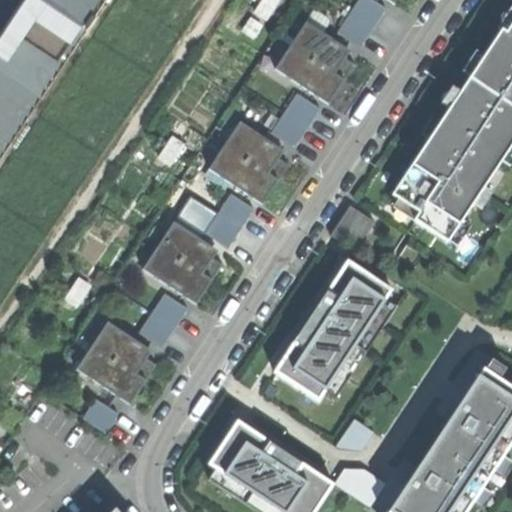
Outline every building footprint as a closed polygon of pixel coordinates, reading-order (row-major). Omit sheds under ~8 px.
[(105,0),(0,0),(0,31),(21,0),(36,0),(84,32),(105,0)] [(262,0),(254,13),(266,21),(279,0),(262,0)] [(372,0),(360,0),(350,15),(373,29),(386,9),(372,0)] [(313,12),(306,22),(323,33),(329,23),(329,19),(317,11),(313,12)] [(350,15),(338,34),(360,49),(373,29),(350,15)] [(290,46),(343,82),(355,65),(345,59),(341,56),(346,49),(323,33),(306,22),(290,46)] [(501,30),(392,195),(419,213),(414,221),(448,243),(511,146),(511,23),(506,33),(501,30)] [(333,98),(343,82),(290,46),(274,70),(314,96),(319,89),(333,98)] [(350,52),(346,49),(341,56),(345,59),(348,55),(350,52)] [(330,102),(333,98),(319,89),(314,96),(328,105),(330,102)] [(297,94),(284,114),(307,129),(320,109),(297,94)] [(294,149),(307,129),(284,114),(271,134),(294,149)] [(224,146),(278,182),(289,166),(279,159),(275,156),(280,149),(240,122),(224,146)] [(171,138),(158,159),(170,166),(182,145),(171,138)] [(267,198),(278,182),(224,146),(208,170),(248,196),(253,189),(267,198)] [(284,152),(280,149),(275,156),(279,159),(282,155),(284,152)] [(264,202),(267,198),(253,189),(248,196),(262,205),(264,202)] [(231,195),(218,215),(240,229),(253,210),(231,195)] [(374,222),(349,206),(330,235),(355,252),(374,222)] [(218,215),(205,234),(227,249),(240,229),(218,215)] [(158,246),(212,282),(222,266),(213,259),(208,256),(213,249),(174,223),(158,246)] [(201,298),(212,282),(158,246),(142,270),(182,296),(187,289),(201,298)] [(218,252),(213,249),(208,256),(213,259),(216,255),(218,252)] [(347,261),(327,292),(339,299),(305,350),(294,342),(273,373),(318,402),(325,392),(385,301),(392,291),(347,261)] [(91,286),(78,278),(64,300),(77,308),(91,286)] [(198,302),(201,298),(187,289),(182,296),(196,306),(198,302)] [(310,317),(294,342),(305,350),(339,299),(327,292),(310,317)] [(165,295),(152,315),(174,329),(188,309),(165,295)] [(396,308),(385,301),(325,392),(336,399),(396,308)] [(139,334),(162,349),(174,329),(152,315),(139,334)] [(92,347),(145,382),(156,366),(147,359),(142,356),(147,349),(108,323),(92,347)] [(135,398),(145,382),(92,347),(76,370),(116,397),(121,389),(135,398)] [(142,356),(147,359),(149,355),(152,352),(147,349),(142,356)] [(483,370),(388,511),(466,511),(468,510),(511,443),(511,388),(499,380),(506,370),(491,360),(485,370),(483,370)] [(132,402),(135,398),(121,389),(116,397),(130,406),(132,402)] [(119,415),(96,399),(82,420),(105,435),(119,415)] [(354,419),(335,448),(338,450),(361,452),(374,433),(354,419)] [(237,422),(208,465),(216,469),(279,511),(316,511),(334,486),(302,464),(294,476),(261,454),(269,443),(237,422)] [(284,453),(269,443),(261,454),(294,476),(302,464),(284,453)] [(256,511),(279,511),(216,469),(208,480),(256,511)] [(344,470),(334,486),(369,509),(386,485),(364,470),(344,470)]
